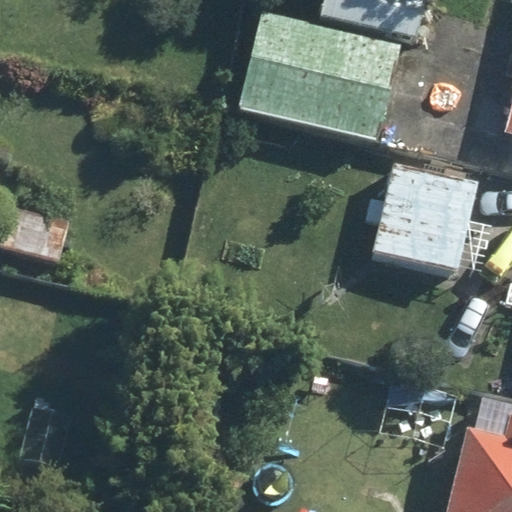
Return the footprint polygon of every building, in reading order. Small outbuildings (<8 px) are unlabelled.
[(306,33),(256,20),(230,122),(375,158),(401,57),(306,33)] [(511,50),(492,144),(511,148),(511,50)] [(448,289),(470,190),(389,172),(368,271),(448,289)] [(62,235),(3,220),(0,233),(0,272),(49,285),(62,235)] [(511,511),(511,426),(466,414),(438,511),(511,511)]
